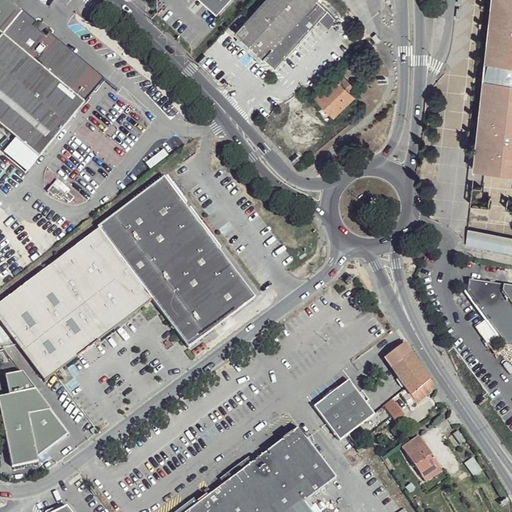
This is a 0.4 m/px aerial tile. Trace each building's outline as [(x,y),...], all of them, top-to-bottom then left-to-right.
[(6,0),(0,0),(0,125),(17,139),(20,142),(36,154),(38,156),(83,102),(103,79),(49,34),(45,38),(30,57),(16,46),(32,28),(35,24),(6,0)] [(202,0),(216,12),(226,0),(202,0)] [(265,0),(236,33),(276,69),(319,20),(328,10),(317,0),(265,0)] [(494,0),(485,0),(469,151),(479,152),(494,0)] [(511,0),(494,0),(479,152),(477,168),(511,171),(511,0)] [(328,10),(319,20),(329,28),(336,20),(328,10)] [(32,28),(16,46),(30,57),(45,38),(32,28)] [(240,37),(236,40),(260,62),(263,58),(240,37)] [(343,76),(319,99),(334,116),(353,98),(350,94),(355,88),(343,76)] [(17,139),(5,154),(25,172),(38,156),(36,154),(20,142),(17,139)] [(17,183),(25,175),(14,164),(6,172),(17,183)] [(511,171),(477,168),(474,204),(511,208),(511,171)] [(187,207),(163,175),(97,225),(98,227),(120,255),(187,207)] [(53,183),(51,185),(64,197),(66,194),(53,183)] [(51,185),(43,194),(50,200),(52,199),(57,203),(59,202),(66,208),(70,203),(64,197),(51,185)] [(187,207),(120,255),(151,297),(187,346),(254,297),(225,259),(187,207)] [(88,347),(151,297),(98,227),(0,303),(0,321),(44,381),(88,347)] [(511,236),(467,227),(465,244),(511,253),(511,236)] [(227,256),(225,259),(254,297),(256,295),(227,256)] [(511,285),(468,279),(466,291),(505,344),(511,345),(511,285)] [(404,343),(396,331),(376,346),(383,357),(404,343)] [(404,343),(383,357),(392,370),(413,356),(404,343)] [(413,356),(392,370),(406,389),(426,374),(413,356)] [(22,372),(5,375),(9,395),(0,396),(0,410),(13,467),(39,461),(38,457),(28,414),(49,409),(50,409),(22,372)] [(426,374),(406,389),(416,404),(435,388),(426,374)] [(351,379),(316,406),(341,440),(376,413),(351,379)] [(393,403),(385,408),(395,421),(402,416),(393,403)] [(49,409),(28,414),(38,457),(68,433),(49,409)] [(313,511),(310,508),(305,501),(338,476),(300,426),(185,511),(313,511)] [(4,434),(0,435),(0,459),(10,457),(4,434)] [(418,438),(402,448),(422,478),(438,466),(418,438)] [(364,442),(355,449),(359,454),(367,447),(364,442)] [(438,466),(422,478),(425,481),(441,470),(438,466)] [(322,511),(316,503),(310,508),(313,511),(322,511)]
